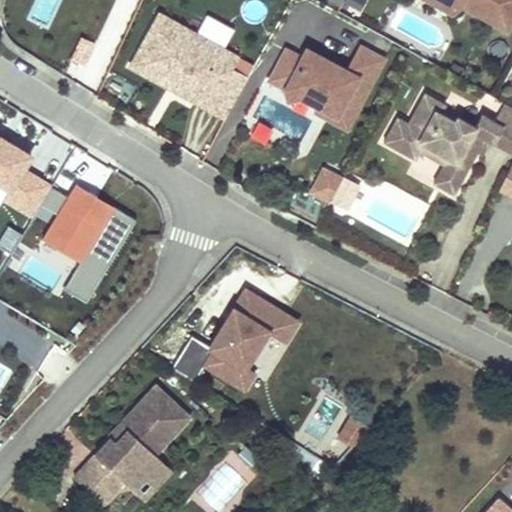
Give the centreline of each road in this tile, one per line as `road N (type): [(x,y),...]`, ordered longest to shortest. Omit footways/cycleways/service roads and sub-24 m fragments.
road 1 (residential): [(511,358),(202,200)]
road 2 (residential): [(0,468),(165,289),(202,200)]
road 3 (residential): [(202,200),(0,69)]
